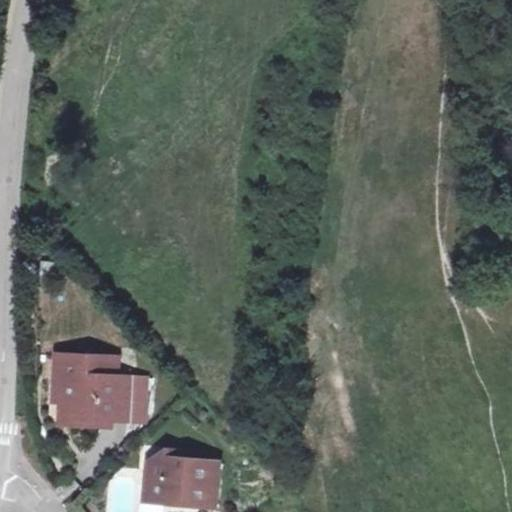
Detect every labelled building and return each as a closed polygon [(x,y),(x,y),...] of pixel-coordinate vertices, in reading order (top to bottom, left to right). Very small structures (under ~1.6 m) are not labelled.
[(64,382),(63,402),(78,403),(77,418),(112,420),(128,420),(130,380),(130,378),(118,378),(119,359),(58,356),(57,382),(64,382)] [(148,381),(130,380),(128,420),(146,421),(148,381)] [(63,402),(64,382),(57,382),(56,402),(63,402)] [(112,420),(77,418),(78,403),(63,402),(62,425),(112,427),(112,420)] [(149,464),(146,501),(166,503),(171,499),(183,500),(183,505),(215,508),(219,463),(188,461),(189,453),(169,451),(167,466),(149,464)] [(149,464),(167,466),(169,451),(149,464)]
